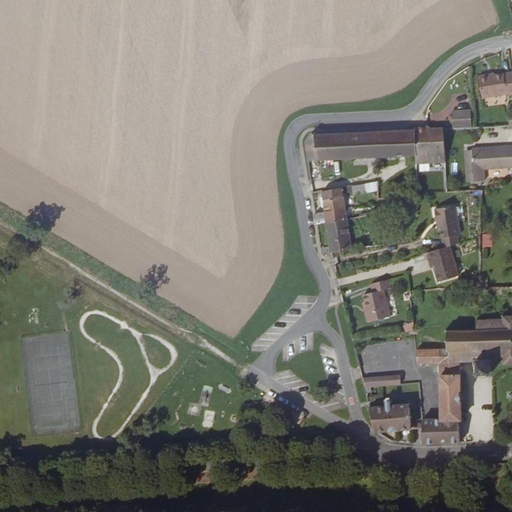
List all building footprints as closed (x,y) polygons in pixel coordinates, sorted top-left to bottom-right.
[(511,94),(511,73),(496,76),(491,77),(491,75),(481,77),(485,98),(508,94),(509,95),(511,94)] [(473,125),(473,110),(454,111),(455,127),(473,125)] [(433,126),(429,126),(427,126),(427,129),(420,129),(420,127),(416,127),(416,129),(417,129),(417,155),(418,163),(447,161),(445,128),(433,129),(433,126)] [(417,129),(416,129),(317,133),(317,131),(314,131),(306,143),(308,160),(371,157),(371,164),(378,163),(378,157),(417,155),(417,129)] [(511,144),(474,147),(477,178),(487,177),(487,167),(511,165),(511,144)] [(363,191),(379,189),(379,181),(362,183),(363,191)] [(322,223),(328,222),(348,218),(343,187),(323,190),(324,196),(322,196),(324,211),(316,212),(317,219),(321,218),(322,223)] [(442,248),(452,245),(460,243),(459,235),(462,235),(460,206),(436,207),(437,220),(441,220),(442,248)] [(321,248),(322,253),(326,253),(333,251),(365,247),(365,243),(360,243),(360,240),(351,241),(348,218),(328,222),(332,246),(321,248)] [(492,247),(492,233),(483,233),(482,247),(492,247)] [(442,248),(430,252),(432,261),(437,260),(443,281),(461,275),(452,245),(442,248)] [(390,280),(373,284),(374,292),(365,295),(366,302),(368,312),(365,312),(367,323),(389,318),(383,291),(392,289),(390,280)] [(505,318),(480,319),(479,319),(479,328),(452,329),(449,327),(447,329),(449,331),(449,339),(447,339),(447,341),(450,341),(450,348),(451,361),(461,360),(474,359),(474,365),(478,364),(479,369),(476,369),(476,372),(479,372),(479,374),(481,374),(481,371),(489,371),(489,374),(492,373),(492,371),(493,371),(493,368),(491,368),(491,364),(495,364),(495,359),(505,359),(505,361),(504,363),(505,364),(506,362),(511,361),(511,314),(506,315),(505,313),(503,315),(504,316),(505,318)] [(461,418),(461,419),(463,419),(461,360),(451,361),(450,348),(437,349),(418,350),(419,362),(438,362),(441,362),(443,417),(443,418),(461,418)] [(371,385),(394,383),(394,374),(364,376),(366,385),(371,385)] [(394,374),(394,383),(403,383),(403,374),(394,374)] [(385,405),(392,404),(392,398),(391,397),(390,396),(389,395),(388,395),(387,395),(386,396),(385,396),(385,397),(385,398),(384,399),(385,405)] [(370,406),(375,430),(392,429),(413,427),(411,403),(392,404),(385,405),(370,406)] [(423,418),(424,442),(442,441),(462,441),(461,419),(461,418),(443,418),(443,417),(425,417),(423,418)]
